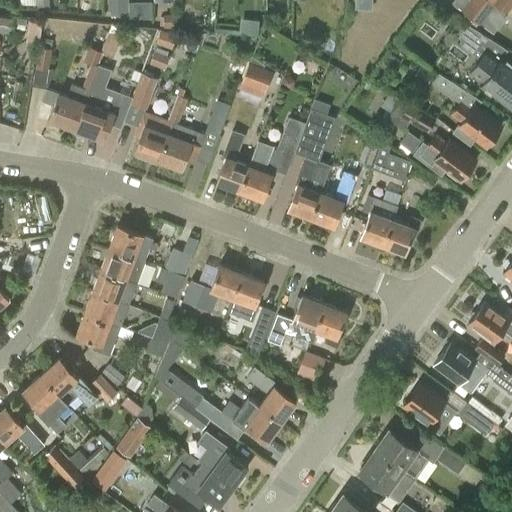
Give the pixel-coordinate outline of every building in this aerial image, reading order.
[(36,0),(37,12),(49,12),(48,0),(36,0)] [(110,15),(128,15),(129,13),(128,0),(106,0),(107,11),(110,11),(110,15)] [(152,15),(152,0),(130,0),(130,14),(152,15)] [(511,0),(468,0),(460,10),(479,25),(494,5),(511,18),(511,0)] [(163,14),(163,27),(177,27),(177,15),(163,14)] [(0,15),(0,26),(13,28),(14,18),(0,15)] [(242,20),(241,33),(256,34),(257,21),(242,20)] [(48,119),(75,128),(84,102),(98,64),(103,51),(88,46),(83,61),(90,63),(81,87),(71,83),(67,95),(47,88),(53,69),(48,68),(53,40),(40,38),(42,23),(29,21),(26,42),(39,44),(31,86),(45,89),(42,99),(54,104),(48,119)] [(459,45),(478,60),(477,61),(511,86),(511,63),(502,57),(505,53),(468,25),(463,33),(467,36),(459,45)] [(155,43),(171,49),(176,35),(160,29),(155,43)] [(251,56),(239,89),(262,97),(272,70),(264,67),(265,64),(251,56)] [(481,85),(511,108),(511,86),(477,61),(470,71),(483,81),(481,85)] [(102,66),(98,64),(84,102),(75,128),(96,137),(98,140),(103,142),(105,135),(106,135),(112,118),(123,122),(130,102),(132,98),(131,97),(119,93),(112,112),(98,107),(105,86),(96,83),(102,66)] [(141,71),(131,97),(132,98),(130,102),(146,109),(157,78),(141,71)] [(479,99),(439,72),(434,79),(432,82),(459,102),(451,112),(459,118),(455,123),(458,125),(454,130),(470,142),(474,137),(485,145),(501,124),(475,105),(479,99)] [(182,111),(186,98),(176,95),(171,107),(182,111)] [(217,101),(206,131),(219,136),(230,106),(217,101)] [(427,131),(436,117),(409,102),(405,107),(397,102),(386,120),(404,131),(410,121),(427,131)] [(171,107),(167,120),(172,122),(177,124),(182,111),(171,107)] [(167,120),(143,111),(135,133),(140,135),(134,151),(137,152),(137,156),(143,158),(146,155),(154,158),(153,161),(156,163),(168,131),(172,122),(167,120)] [(306,112),(303,121),(294,144),(307,148),(294,182),(297,184),(287,208),(308,215),(327,164),(314,160),(323,135),(316,133),(321,118),(306,112)] [(277,171),(283,173),(294,144),(303,121),(289,116),(283,131),(277,147),(258,140),(249,164),(248,164),(238,189),(262,198),(271,174),(275,176),(277,171)] [(172,122),(168,131),(156,163),(157,163),(158,159),(182,169),(187,155),(196,158),(205,134),(177,124),(172,122)] [(226,157),(216,181),(238,189),(248,164),(235,159),(244,133),(233,129),(223,156),(226,157)] [(413,155),(439,174),(442,169),(458,181),(476,158),(447,137),(444,141),(434,134),(424,148),(420,145),(413,155)] [(379,143),(366,139),(358,162),(371,166),(372,164),(379,143)] [(404,177),(410,161),(387,152),(389,147),(379,143),(372,164),(381,168),(384,160),(399,165),(395,173),(404,177)] [(345,202),(355,175),(343,170),(334,195),(321,190),(330,166),(327,164),(308,215),(333,225),(342,201),(345,202)] [(417,164),(409,176),(430,189),(437,177),(417,164)] [(369,211),(360,235),(377,241),(391,203),(372,196),(367,210),(369,211)] [(397,206),(391,203),(377,241),(405,252),(414,228),(416,229),(420,220),(408,215),(405,223),(393,219),(397,206)] [(117,224),(108,247),(145,261),(144,260),(149,247),(156,249),(158,244),(151,241),(153,238),(117,224)] [(168,250),(162,267),(184,276),(192,254),(172,246),(170,251),(168,250)] [(100,269),(137,282),(145,261),(108,247),(100,269)] [(511,258),(502,271),(511,278),(511,258)] [(188,301),(190,302),(201,306),(212,310),(218,293),(231,298),(241,271),(219,263),(210,287),(195,281),(188,301)] [(179,290),(184,276),(162,267),(167,270),(162,283),(179,290)] [(137,282),(100,269),(92,290),(129,304),(137,282)] [(264,279),(241,271),(231,298),(244,303),(241,311),(254,316),(257,308),(254,306),(264,279)] [(0,306),(10,298),(0,286),(0,284),(3,282),(0,278),(0,306)] [(129,304),(92,290),(84,312),(121,326),(129,304)] [(314,329),(324,302),(302,294),(292,319),(289,317),(277,313),(267,339),(280,343),(286,327),(297,331),(296,334),(310,340),(314,329)] [(166,298),(159,316),(168,319),(174,301),(166,298)] [(511,320),(496,308),(495,310),(483,301),(467,322),(493,341),(501,331),(511,338),(511,320)] [(343,322),(347,311),(324,302),(314,329),(328,334),(325,341),(339,347),(348,323),(343,322)] [(275,308),(263,303),(255,325),(268,329),(275,308)] [(110,354),(121,326),(84,312),(76,333),(95,340),(92,348),(110,354)] [(168,319),(159,316),(151,337),(168,343),(176,323),(168,319)] [(182,347),(193,333),(176,326),(171,339),(182,347)] [(167,344),(168,343),(151,337),(146,351),(162,357),(167,344)] [(250,337),(246,348),(259,353),(263,343),(250,337)] [(474,348),(480,353),(502,368),(503,367),(498,364),(505,354),(482,337),(474,348)] [(171,339),(154,376),(158,379),(181,396),(195,406),(203,394),(167,368),(182,347),(171,339)] [(434,363),(469,390),(483,371),(493,378),(491,380),(511,395),(511,375),(502,368),(480,353),(475,359),(463,350),(462,351),(450,342),(434,363)] [(317,367),(320,369),(324,358),(305,350),(296,372),(312,378),(317,367)] [(59,357),(40,373),(58,393),(66,402),(78,391),(89,403),(97,395),(79,375),(77,377),(59,357)] [(109,363),(101,372),(117,385),(125,376),(109,363)] [(268,392),(259,404),(280,420),(295,401),(274,385),(276,383),(254,366),(246,376),(268,392)] [(106,401),(117,391),(100,372),(90,382),(106,401)] [(66,402),(58,393),(40,373),(22,389),(39,408),(36,410),(57,432),(66,423),(56,411),(66,402)] [(154,386),(176,402),(180,397),(181,396),(158,379),(154,386)] [(444,401),(419,383),(403,404),(416,413),(415,414),(438,432),(453,411),(444,404),(444,403),(443,403),(444,401)] [(266,440),(280,420),(259,404),(248,396),(239,408),(228,401),(221,410),(243,426),(245,424),(266,440)] [(176,402),(172,408),(202,430),(210,418),(180,397),(176,402)] [(492,426),(494,422),(487,417),(466,401),(457,414),(485,434),(492,426)] [(5,406),(0,409),(0,437),(4,442),(16,431),(35,452),(43,444),(25,424),(23,425),(5,406)] [(494,422),(496,423),(502,416),(493,409),(487,417),(494,422)] [(116,447),(130,457),(152,427),(138,417),(116,447)] [(373,450),(410,477),(425,457),(433,462),(436,458),(457,473),(465,461),(424,432),(414,447),(388,429),(373,450)] [(199,441),(221,457),(211,470),(233,486),(248,466),(226,450),(228,448),(206,432),(199,441)] [(0,460),(0,445),(4,442),(0,437),(0,477),(1,479),(3,481),(7,477),(11,473),(0,460)] [(55,444),(44,454),(64,476),(75,466),(55,444)] [(78,469),(85,476),(108,452),(101,445),(78,469)] [(410,477),(373,450),(358,471),(397,498),(411,478),(410,477)] [(103,465),(92,478),(103,487),(113,473),(103,465)] [(207,496),(219,505),(233,486),(211,470),(203,481),(181,465),(168,483),(199,507),(207,496)] [(0,480),(0,491),(11,503),(22,493),(7,477),(3,481),(1,479),(0,480)] [(16,511),(18,511),(11,503),(0,491),(0,511),(16,511)] [(147,503),(151,506),(159,511),(179,511),(153,493),(147,503)] [(369,511),(343,493),(329,511),(369,511)] [(417,511),(402,501),(394,511),(417,511)]
